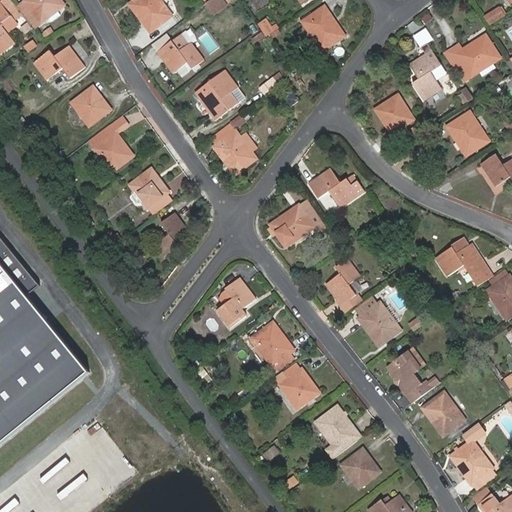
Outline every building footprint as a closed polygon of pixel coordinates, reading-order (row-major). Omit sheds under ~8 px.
[(16,22),(24,16),(13,0),(5,0),(1,3),(13,18),(16,22)] [(66,5),(61,0),(28,0),(21,6),(37,27),(44,22),(42,20),(47,16),(52,22),(61,14),(59,11),(66,5)] [(158,0),(136,0),(131,4),(152,33),(174,16),(168,8),(165,9),(158,0)] [(211,0),(205,5),(212,16),(224,7),(218,0),(211,0)] [(13,18),(1,3),(0,4),(0,54),(16,42),(8,32),(3,25),(13,18)] [(346,37),(326,7),(304,22),(308,29),(311,28),(320,43),(318,44),(323,52),(346,37)] [(505,16),(502,10),(486,19),(490,26),(505,16)] [(274,26),(268,17),(263,21),(272,35),(281,28),(279,24),(278,24),(277,24),(274,26)] [(8,32),(18,24),(16,22),(13,18),(3,25),(8,32)] [(268,37),(272,35),(263,21),(259,23),(263,29),(268,37)] [(429,27),(416,34),(423,46),(436,38),(429,27)] [(308,29),(318,44),(320,43),(311,28),(308,29)] [(190,44),(183,34),(159,52),(176,73),(189,62),(194,69),(205,60),(192,43),(190,44)] [(502,58),(487,35),(457,53),(471,77),(480,72),(478,70),(492,61),(493,63),(502,58)] [(37,46),(33,41),(26,45),(30,51),(37,46)] [(56,57),(51,51),(35,63),(48,80),(64,68),(72,78),(85,68),(69,47),(56,57)] [(443,65),(434,50),(412,64),(421,78),(414,83),(425,100),(442,89),(432,72),(443,65)] [(240,87),(228,70),(210,82),(215,89),(201,99),(217,121),(239,104),(232,93),(240,87)] [(286,80),(281,73),(260,89),(265,96),(286,80)] [(112,110),(94,86),(72,103),(78,110),(80,108),(87,117),(85,119),(90,127),(112,110)] [(239,104),(248,98),(240,87),(232,93),(239,104)] [(469,102),(475,98),(468,87),(462,91),(469,102)] [(300,101),(294,92),(286,99),(291,107),(300,101)] [(402,103),(404,102),(400,94),(376,109),(392,134),(416,120),(411,111),(408,113),(402,103)] [(475,121),(476,119),(472,111),(449,126),(468,155),(491,141),(486,133),(483,134),(475,121)] [(217,144),(237,129),(247,121),(243,115),(212,138),(217,144)] [(112,173),(134,156),(110,125),(89,140),(101,157),(104,155),(109,163),(107,165),(112,173)] [(241,138),(242,137),(237,129),(217,144),(214,146),(236,176),(258,159),(253,151),(251,153),(241,138)] [(253,151),(258,147),(248,133),(242,137),(241,138),(251,153),(253,151)] [(511,159),(504,165),(498,154),(483,163),(497,185),(511,176),(511,159)] [(68,166),(64,161),(46,174),(49,180),(68,166)] [(342,183),(332,168),(310,183),(320,198),(330,190),(341,207),(365,191),(359,182),(353,186),(348,179),(342,183)] [(143,201),(148,209),(169,193),(170,192),(153,169),(131,185),(136,193),(139,191),(144,200),(143,201)] [(148,209),(153,217),(174,201),(169,193),(148,209)] [(314,208),(308,199),(300,204),(306,214),(314,208)] [(306,230),(307,233),(315,227),(323,222),(314,208),(306,214),(300,204),(271,225),(273,227),(277,233),(287,248),(295,242),(293,239),(306,230)] [(175,213),(163,222),(170,234),(158,243),(166,255),(179,245),(175,240),(188,231),(175,213)] [(315,227),(318,233),(326,227),(323,222),(315,227)] [(112,247),(123,239),(117,233),(116,234),(113,230),(103,236),(112,247)] [(0,446),(91,373),(28,297),(40,286),(1,239),(0,240),(0,446)] [(122,261),(133,253),(123,239),(112,247),(122,261)] [(458,252),(454,246),(436,257),(449,276),(466,265),(472,274),(485,265),(472,243),(458,252)] [(356,295),(357,294),(350,284),(360,276),(348,259),(337,267),(341,273),(328,283),(342,304),(344,303),(356,295)] [(507,320),(511,315),(511,277),(508,271),(490,282),(492,287),(488,290),(492,298),(495,296),(504,310),(502,311),(507,320)] [(227,288),(234,298),(218,310),(231,328),(247,316),(243,310),(257,299),(241,277),(227,288)] [(360,301),(356,295),(344,303),(348,310),(360,301)] [(356,310),(361,317),(359,318),(378,346),(401,329),(396,322),(393,324),(384,311),(386,309),(381,302),(378,304),(373,297),(356,310)] [(396,322),(386,309),(384,311),(393,324),(396,322)] [(295,350),(274,322),(252,338),(258,346),(261,344),(271,357),(268,359),(273,367),(274,366),(292,352),(295,350)] [(258,346),(268,359),(271,357),(261,344),(258,346)] [(422,383),(415,373),(426,365),(414,347),(390,364),(394,370),(392,372),(414,402),(429,390),(424,382),(422,383)] [(274,366),(278,371),(295,358),(292,352),(274,366)] [(320,393),(298,363),(277,379),(286,392),(289,390),(296,400),(294,401),(299,409),(320,393)] [(286,392),(294,401),(296,400),(289,390),(286,392)] [(450,399),(445,391),(423,408),(443,436),(465,419),(460,412),(458,413),(448,400),(450,399)] [(354,430),(356,429),(338,405),(316,422),(322,430),(325,428),(331,436),(328,438),(334,446),(328,450),(334,458),(360,438),(354,430)] [(488,461),(486,462),(476,449),(478,447),(473,441),(485,432),(479,423),(463,434),(469,442),(451,456),(472,484),(494,468),(488,461)] [(322,430),(328,438),(331,436),(325,428),(322,430)] [(279,453),(275,446),(266,453),(271,459),(279,453)] [(381,471),(364,448),(342,465),(347,472),(350,470),(356,479),(354,481),(359,488),(381,471)] [(476,491),(498,475),(494,468),(472,484),(476,491)] [(347,472),(354,481),(356,479),(350,470),(347,472)] [(474,496),(479,503),(493,493),(488,486),(474,496)] [(511,511),(511,494),(500,503),(493,493),(479,503),(485,511),(511,511)] [(371,511),(412,511),(400,495),(391,502),(386,505),(383,500),(383,499),(369,509),(371,511)]
